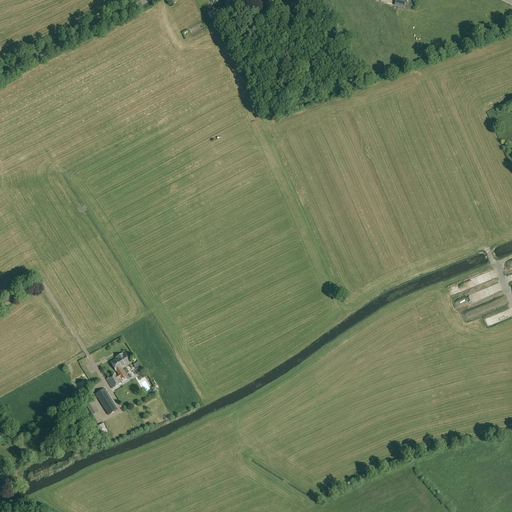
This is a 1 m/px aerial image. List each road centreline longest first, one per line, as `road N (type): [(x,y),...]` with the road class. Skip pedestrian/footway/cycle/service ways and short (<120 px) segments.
road 1 (tertiary): [(0,75),(145,0)]
road 2 (residential): [(102,378),(46,288),(34,285),(0,308)]
